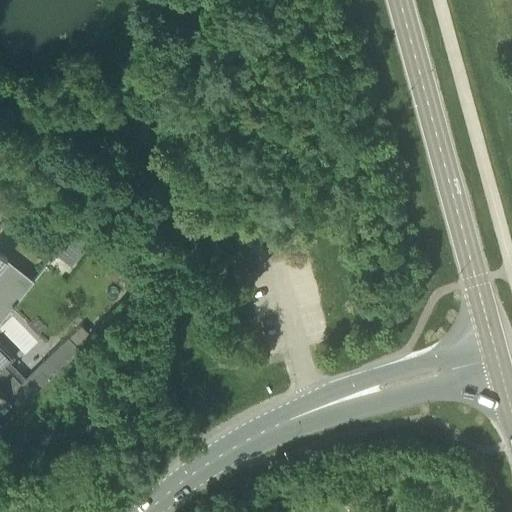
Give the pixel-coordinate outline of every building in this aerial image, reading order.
[(66,240),(81,251),(90,239),(75,229),(66,240)] [(0,321),(34,279),(0,253),(0,321)] [(69,335),(81,348),(93,336),(81,323),(69,335)] [(69,335),(44,358),(57,371),(69,360),(81,348),(69,335)] [(0,401),(7,394),(20,382),(5,367),(12,360),(0,348),(0,401)]
